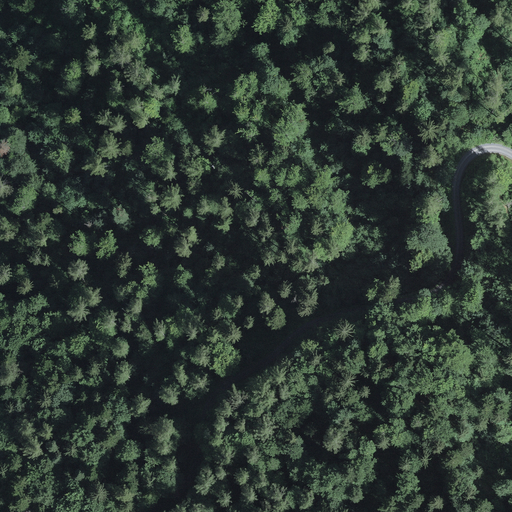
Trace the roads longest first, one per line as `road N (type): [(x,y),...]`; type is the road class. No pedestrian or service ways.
road 1 (track): [(511,152),(484,147),(461,160),(452,276),(439,290),(323,317),(210,396),(189,479),(146,511)]
road 2 (track): [(294,511),(331,487),(421,474),(470,475),(511,507)]
